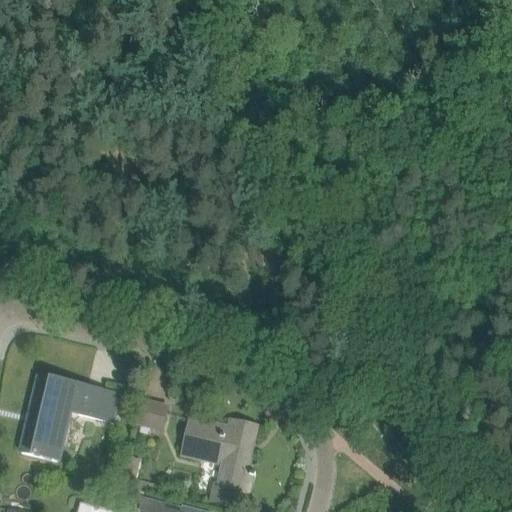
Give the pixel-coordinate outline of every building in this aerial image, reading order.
[(40,378),(22,454),(57,463),(60,463),(64,447),(60,446),(63,434),(67,434),(72,414),(113,424),(119,397),(40,378)] [(142,400),(136,426),(163,432),(169,406),(142,400)] [(230,430),(191,421),(183,455),(224,465),(220,485),(215,484),(210,504),(239,510),(243,492),(249,494),(253,477),(255,478),(256,475),(247,473),(247,471),(244,471),(248,455),(246,455),(248,445),(253,446),(257,429),(231,423),(230,430)] [(128,457),(122,484),(134,486),(140,460),(128,457)] [(142,499),(139,511),(156,511),(159,504),(142,499)]
